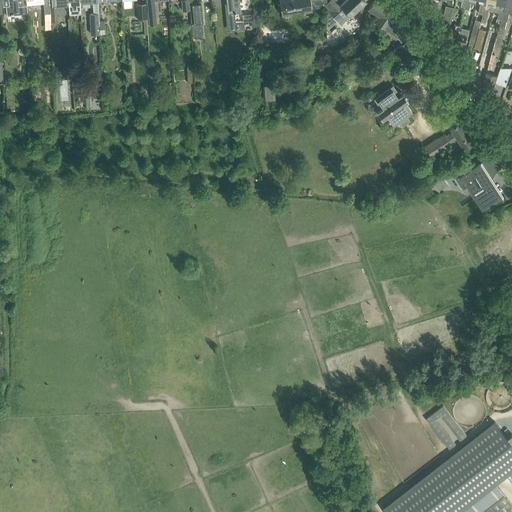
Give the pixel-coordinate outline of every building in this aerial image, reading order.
[(26,4),(26,0),(1,0),(2,4),(3,4),(4,14),(17,12),(16,5),(26,4)] [(50,7),(49,0),(26,0),(26,4),(44,2),(45,13),(44,13),(45,27),(51,27),(51,20),(50,7)] [(51,0),(52,7),(50,7),(51,20),(59,20),(58,6),(57,6),(57,5),(69,4),(68,0),(51,0)] [(68,0),(69,4),(70,12),(81,11),(81,2),(80,0),(68,0)] [(190,9),(189,0),(181,0),(182,10),(190,9)] [(234,13),(232,0),(226,0),(228,13),(234,13)] [(241,12),(239,0),(232,0),(234,13),(241,12)] [(312,7),(310,0),(321,0),(325,4),(329,0),(279,0),(280,3),(278,3),(279,10),(281,10),(282,12),(292,10),(291,7),(303,5),(304,8),(312,7)] [(329,0),(325,4),(330,10),(328,12),(336,21),(347,11),(350,15),(365,1),(370,7),(374,0),(373,0),(340,0),(339,0),(329,0)] [(395,30),(401,40),(405,37),(406,38),(409,36),(408,35),(412,32),(402,17),(401,18),(394,14),(396,11),(388,6),(386,8),(374,0),(370,7),(369,9),(380,17),(376,23),(384,28),(386,26),(394,31),(395,30)] [(494,9),(496,0),(486,0),(483,12),(482,19),(481,21),(486,22),(489,9),(494,10),(494,9)] [(501,17),(505,0),(496,0),(494,9),(499,10),(497,16),(501,17)] [(511,0),(505,0),(501,17),(499,25),(504,26),(509,10),(511,10),(511,0)] [(157,17),(155,1),(148,2),(149,17),(157,17)] [(147,19),(146,2),(137,3),(138,19),(147,19)] [(203,22),(201,3),(191,4),(192,23),(191,26),(202,25),(202,22),(203,22)] [(446,5),(442,22),(448,31),(454,7),(446,5)] [(259,20),(263,6),(254,7),(255,20),(259,20)] [(99,33),(98,12),(90,12),(90,22),(92,22),(93,34),(99,33)] [(481,21),(482,19),(475,18),(469,41),(476,43),(479,28),(481,21)] [(450,27),(449,31),(452,38),(457,39),(460,27),(460,25),(454,24),(454,28),(450,27)] [(203,36),(202,25),(191,26),(192,37),(203,36)] [(470,27),(461,25),(460,27),(457,43),(464,53),(470,27)] [(490,56),(498,26),(493,25),(484,54),(490,56)] [(475,46),(475,47),(481,49),(486,30),(479,28),(476,43),(475,46)] [(392,49),(396,57),(408,50),(405,43),(392,49)] [(58,62),(58,70),(73,70),(72,61),(58,62)] [(502,64),(500,71),(509,74),(511,67),(502,64)] [(487,72),(483,85),(491,96),(498,76),(487,72)] [(190,92),(191,81),(181,81),(180,92),(190,92)] [(393,85),(375,99),(381,108),(377,111),(383,119),(387,116),(394,125),(412,112),(405,102),(409,100),(403,92),(400,95),(393,85)] [(464,149),(477,140),(464,120),(451,128),(454,132),(446,137),(444,134),(426,146),(433,157),(451,145),(450,142),(457,137),(464,149)] [(464,173),(457,177),(464,188),(469,185),(471,186),(473,187),(474,188),(475,190),(489,210),(504,201),(502,197),(504,196),(493,178),(494,176),(494,174),(496,172),(497,171),(502,167),(491,155),(479,163),(477,159),(462,168),(464,173)] [(511,511),(511,503),(504,494),(500,497),(501,496),(501,495),(500,494),(499,493),(498,494),(497,494),(497,495),(497,496),(497,497),(498,497),(499,498),(500,497),(497,499),(498,498),(497,497),(496,497),(495,497),(494,497),(494,498),(494,499),(494,500),(495,500),(496,500),(480,511),(511,511)]
